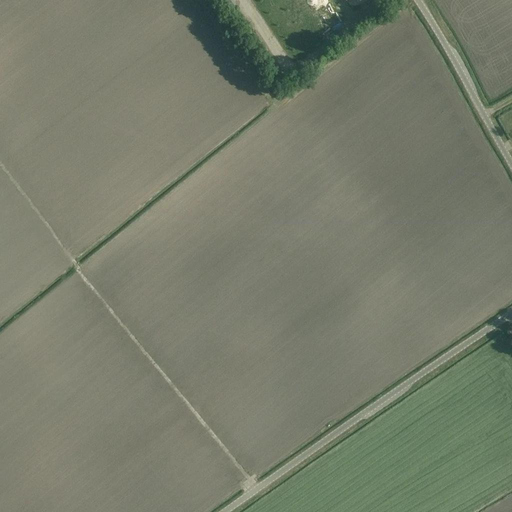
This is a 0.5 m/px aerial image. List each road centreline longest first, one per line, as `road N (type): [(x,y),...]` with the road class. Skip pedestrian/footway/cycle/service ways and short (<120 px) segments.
road 1 (unclassified): [(220,511),(511,306)]
road 2 (unclassified): [(511,174),(412,0)]
